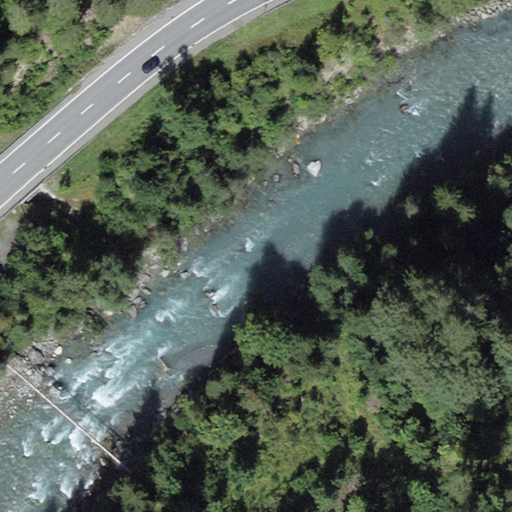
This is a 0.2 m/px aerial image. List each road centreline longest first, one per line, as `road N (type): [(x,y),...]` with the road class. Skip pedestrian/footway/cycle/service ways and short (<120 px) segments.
road 1 (primary): [(234,0),(142,62),(0,183)]
road 2 (track): [(511,446),(453,466),(385,465)]
